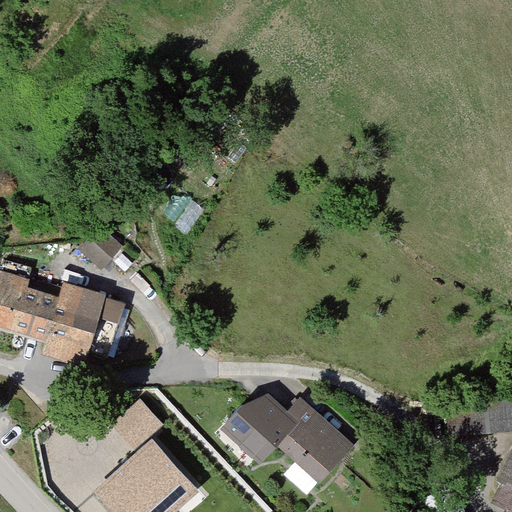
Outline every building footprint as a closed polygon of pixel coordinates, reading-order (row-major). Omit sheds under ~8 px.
[(104,224),(83,244),(107,267),(127,246),(104,224)] [(118,309),(0,276),(0,328),(41,339),(36,355),(101,373),(118,309)] [(243,409),(224,429),(262,462),(277,445),(320,482),(352,447),(301,402),(289,416),(267,397),(243,409)] [(161,425),(141,402),(116,425),(136,448),(161,425)] [(511,444),(490,495),(511,504),(511,444)] [(167,511),(193,489),(153,445),(99,494),(115,511),(167,511)]
